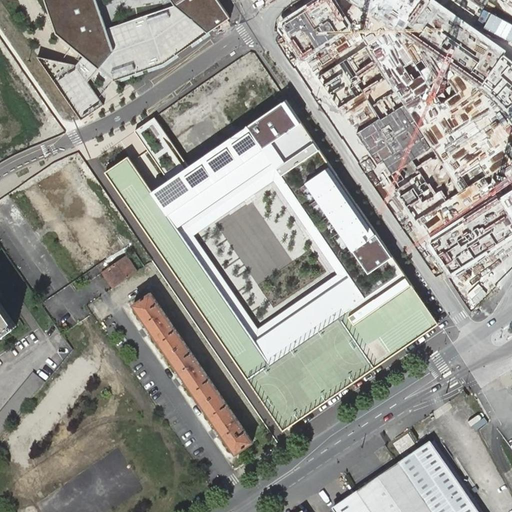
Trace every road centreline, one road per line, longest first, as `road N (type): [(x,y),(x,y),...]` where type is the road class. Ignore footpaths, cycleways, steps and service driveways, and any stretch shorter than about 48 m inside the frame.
road 1 (residential): [(259,23),(473,337)]
road 2 (primary): [(473,337),(216,511)]
road 3 (residential): [(0,173),(131,111),(259,23)]
road 4 (unclassified): [(296,477),(334,439),(444,368),(473,337)]
road 5 (primary): [(296,477),(489,362)]
